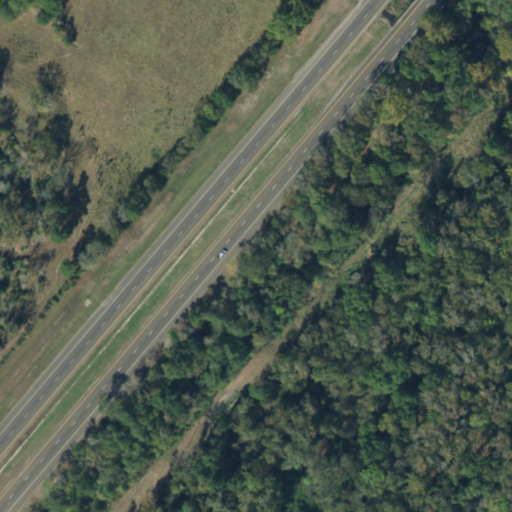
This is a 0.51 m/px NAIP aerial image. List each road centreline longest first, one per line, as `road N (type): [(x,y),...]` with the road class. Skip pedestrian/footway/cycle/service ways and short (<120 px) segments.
road 1 (trunk): [(0,502),(420,0)]
road 2 (trunk): [(376,0),(0,442)]
